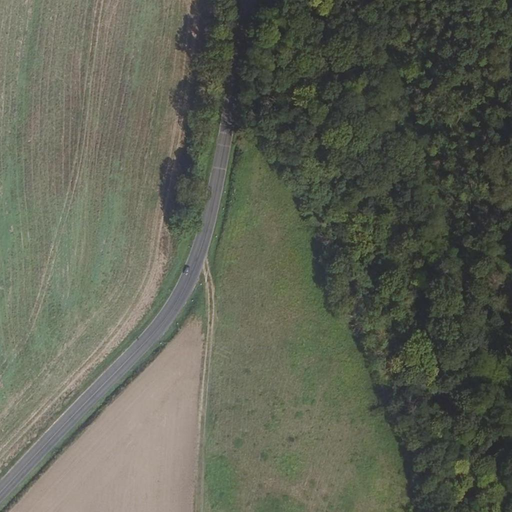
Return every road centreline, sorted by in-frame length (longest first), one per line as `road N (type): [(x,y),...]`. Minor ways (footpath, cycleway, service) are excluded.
road 1 (secondary): [(252,0),(215,206),(188,285),(168,317),(0,498)]
road 2 (track): [(197,511),(210,331),(210,294),(197,262)]
